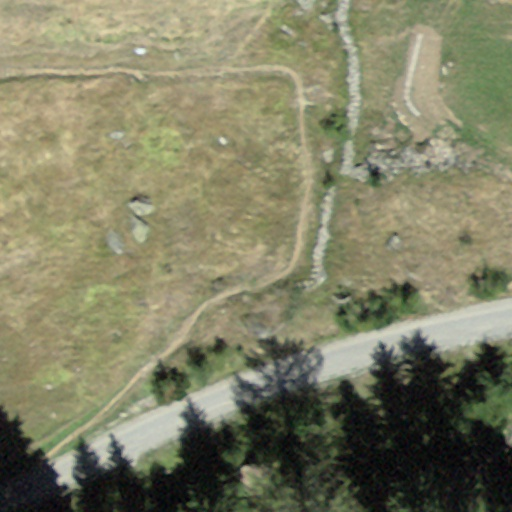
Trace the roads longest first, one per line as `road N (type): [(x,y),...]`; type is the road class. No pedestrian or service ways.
road 1 (track): [(28,486),(297,370)]
road 2 (track): [(297,370),(511,316)]
